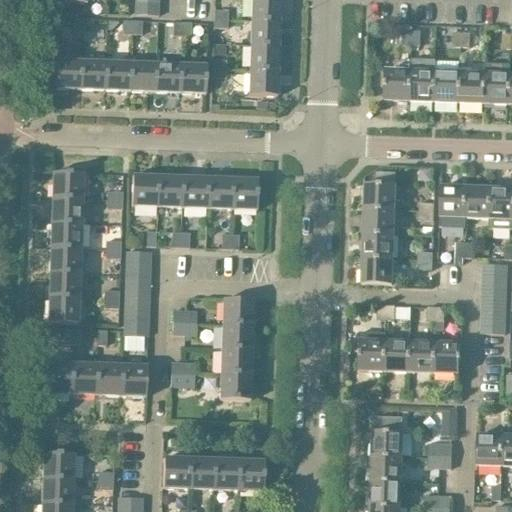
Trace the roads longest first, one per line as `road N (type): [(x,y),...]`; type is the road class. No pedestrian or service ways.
road 1 (residential): [(313,294),(156,292),(151,511)]
road 2 (residential): [(460,511),(461,295),(313,294)]
road 3 (residential): [(41,137),(318,145)]
road 4 (residential): [(306,511),(313,294)]
road 5 (residential): [(318,145),(511,151)]
road 6 (residential): [(313,294),(318,145)]
road 7 (residential): [(318,145),(325,0)]
